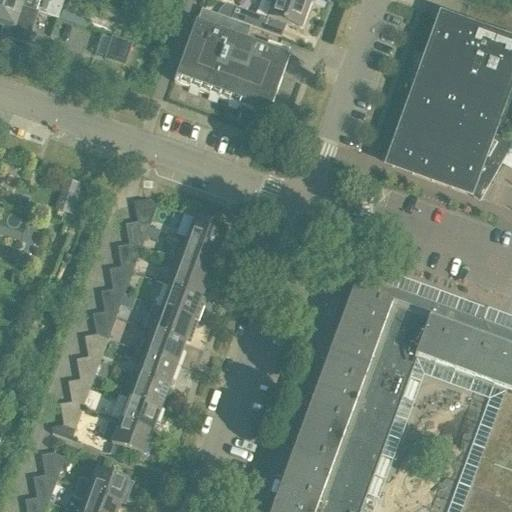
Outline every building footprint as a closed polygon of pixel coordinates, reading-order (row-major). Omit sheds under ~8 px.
[(0,0),(0,1),(20,9),(20,8),(34,13),(33,13),(50,19),(50,18),(58,21),(62,7),(39,0),(0,0)] [(218,12),(217,16),(231,21),(231,22),(250,29),(251,28),(281,39),(285,26),(299,31),(299,29),(302,21),(305,22),(310,8),(307,7),(308,7),(288,0),(261,0),(255,16),(235,10),(234,9),(235,8),(230,8),(224,6),(223,7),(218,12)] [(0,1),(0,25),(6,27),(2,38),(25,45),(35,14),(33,13),(34,13),(20,8),(20,9),(0,1)] [(231,21),(217,16),(201,10),(196,24),(195,24),(173,84),(247,111),(247,112),(266,119),(289,58),(245,42),(250,29),(231,22),(231,21)] [(511,160),(511,142),(496,137),(511,91),(511,51),(474,37),(476,34),(477,34),(478,32),(443,20),(442,22),(446,23),(443,29),(436,42),(437,42),(391,168),(473,198),(474,195),(479,198),(481,195),(480,194),(484,188),(484,189),(488,183),(492,185),(502,166),(500,165),(503,159),(511,163),(511,160)] [(29,34),(25,45),(47,52),(51,41),(29,34)] [(106,60),(124,66),(130,47),(112,41),(106,60)] [(81,187),(64,181),(59,195),(77,201),(81,187)] [(133,204),(137,225),(149,229),(157,206),(144,202),(133,204)] [(194,219),(186,242),(218,254),(226,231),(194,219)] [(125,227),(129,247),(141,251),(149,229),(137,225),(125,227)] [(186,242),(177,264),(210,276),(218,254),(186,242)] [(117,249),(120,270),(132,274),(141,251),(129,247),(117,249)] [(177,264),(169,287),(201,299),(210,276),(177,264)] [(109,272),(112,292),(124,296),(132,274),(120,270),(109,272)] [(511,511),(511,346),(507,344),(489,337),(482,325),(380,287),(379,290),(361,283),(356,295),(351,293),(270,511),(511,511)] [(169,287),(161,309),(198,323),(203,308),(198,307),(201,299),(169,287)] [(100,294),(104,315),(116,319),(124,296),(112,292),(100,294)] [(153,332),(185,343),(187,337),(192,339),(198,323),(161,309),(153,332)] [(92,317),(96,337),(108,341),(116,319),(104,315),(92,317)] [(153,332),(144,354),(177,366),(185,343),(153,332)] [(84,339),(87,360),(99,364),(108,341),(96,337),(84,339)] [(144,354),(136,377),(169,388),(177,366),(144,354)] [(76,362),(79,382),(91,387),(99,364),(87,360),(76,362)] [(136,377),(128,399),(160,411),(169,388),(136,377)] [(67,384),(71,405),(83,409),(91,387),(79,382),(67,384)] [(128,399),(120,422),(152,433),(160,411),(128,399)] [(83,409),(71,405),(59,407),(63,428),(75,432),(83,409)] [(152,433),(120,422),(111,446),(143,458),(152,433)] [(52,436),(59,439),(71,443),(75,432),(63,428),(51,430),(52,436)] [(41,457),(44,478),(56,482),(64,460),(53,455),(41,457)] [(79,480),(76,490),(120,506),(123,498),(127,500),(133,485),(128,483),(128,482),(96,471),(91,484),(79,480)] [(33,480),(36,501),(48,505),(56,482),(44,478),(33,480)] [(84,504),(80,511),(117,511),(120,506),(76,490),(72,500),(84,504)] [(24,503),(25,511),(45,511),(48,505),(36,501),(24,503)]
